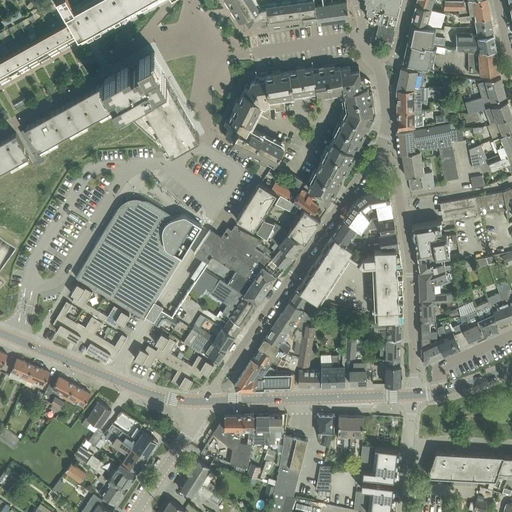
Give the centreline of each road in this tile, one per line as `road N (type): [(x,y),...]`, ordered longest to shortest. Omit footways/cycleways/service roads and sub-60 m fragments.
road 1 (residential): [(379,149),(205,401)]
road 2 (residential): [(413,395),(409,261),(393,169),(379,149)]
road 3 (tertiary): [(205,401),(413,395)]
road 4 (tertiary): [(136,511),(205,401)]
road 5 (tertiary): [(112,379),(0,332)]
